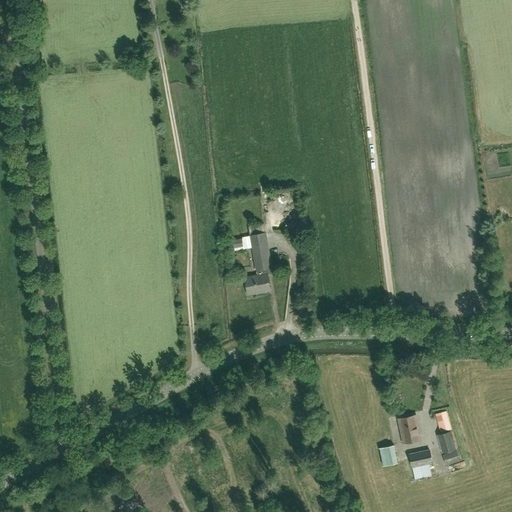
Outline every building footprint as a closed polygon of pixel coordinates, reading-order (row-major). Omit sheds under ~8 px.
[(284,227),(292,241),(302,234),(293,220),(284,227)] [(266,232),(250,235),(256,270),(257,270),(258,275),(246,277),(248,293),(270,289),(267,274),(273,273),(272,267),(266,232)] [(281,380),(285,391),(288,390),(292,400),(300,397),(291,376),(281,380)] [(210,415),(216,426),(226,421),(223,415),(230,411),(226,406),(210,415)] [(446,411),(437,414),(441,431),(451,428),(446,411)] [(404,443),(422,439),(416,415),(399,419),(404,443)] [(456,448),(451,431),(437,435),(442,452),(456,448)] [(254,441),(240,446),(242,452),(256,447),(254,441)] [(379,446),(382,464),(397,461),(393,443),(379,446)] [(413,467),(433,463),(430,449),(410,453),(413,467)] [(255,458),(258,471),(291,464),(289,451),(255,458)] [(446,465),(460,460),(456,451),(443,455),(446,465)] [(191,481),(189,473),(193,472),(189,453),(180,455),(182,462),(178,464),(182,483),(191,481)] [(219,477),(218,468),(210,470),(206,456),(199,458),(204,480),(219,477)] [(241,479),(249,476),(247,468),(239,471),(241,479)] [(214,503),(228,499),(224,482),(210,485),(214,503)] [(253,482),(245,483),(246,493),(254,492),(253,482)] [(198,504),(206,502),(202,491),(194,493),(198,504)] [(296,502),(300,501),(299,497),(283,501),(285,511),(287,511),(298,510),(296,502)] [(264,503),(255,506),(257,511),(266,508),(264,503)]
